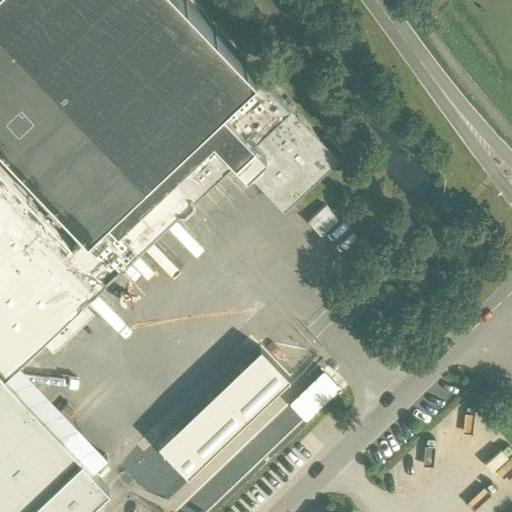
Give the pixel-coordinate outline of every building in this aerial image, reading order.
[(0,0),(0,161),(48,211),(44,216),(71,245),(86,230),(85,230),(0,140),(0,0)] [(0,0),(0,22),(144,173),(159,159),(254,69),(188,0),(0,0)] [(0,22),(0,140),(85,230),(144,173),(0,22)] [(254,69),(159,159),(194,196),(234,157),(258,134),(251,127),(252,126),(281,98),(288,105),(289,105),(254,69)] [(281,98),(252,126),(251,127),(258,134),(234,157),(288,105),(281,98)] [(288,105),(234,157),(283,209),(338,157),(320,139),(288,105)] [(343,152),(325,134),(320,139),(338,157),(343,152)] [(0,373),(3,377),(44,338),(55,350),(93,314),(82,303),(105,280),(104,279),(118,266),(119,267),(178,211),(184,211),(194,201),(194,196),(159,159),(144,173),(85,230),(86,230),(71,245),(44,216),(0,170),(0,373)] [(270,350),(292,327),(281,317),(259,339),(270,350)] [(287,338),(272,352),(290,371),(305,356),(287,338)] [(259,350),(159,447),(188,476),(288,379),(259,350)] [(215,511),(341,390),(324,372),(179,511),(215,511)] [(0,511),(85,511),(109,490),(3,377),(0,373),(0,511)]
